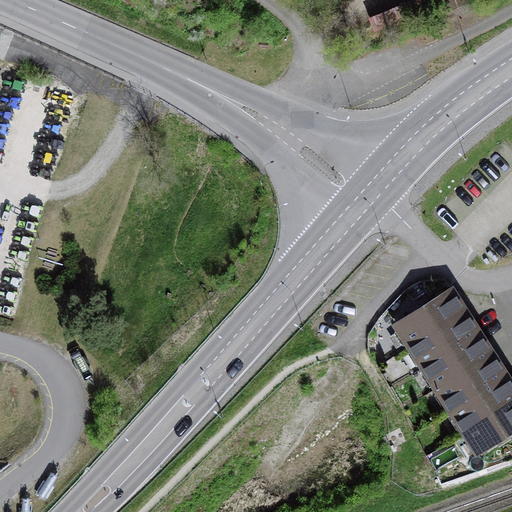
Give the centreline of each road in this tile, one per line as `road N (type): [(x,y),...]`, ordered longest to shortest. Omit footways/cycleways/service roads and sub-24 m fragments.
road 1 (primary): [(83,511),(146,456),(376,199)]
road 2 (unclassified): [(376,199),(282,134),(1,0)]
road 3 (track): [(282,134),(321,85),(362,86),(511,11)]
road 4 (primary): [(376,199),(440,121),(511,68)]
road 5 (track): [(349,335),(426,488)]
